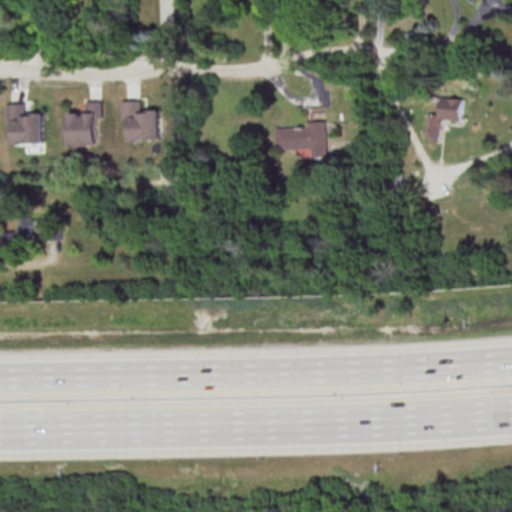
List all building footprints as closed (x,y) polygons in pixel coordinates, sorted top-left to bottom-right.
[(462,120),(464,99),(442,96),(440,114),(428,113),(425,136),(440,138),(442,118),(462,120)] [(162,139),(161,109),(146,109),(146,99),(124,100),(124,117),(131,117),(132,140),(162,139)] [(99,117),(104,117),(104,101),(87,101),(87,112),(71,113),(71,145),(99,145),(99,117)] [(45,112),(27,113),(26,103),(8,103),(8,119),(16,119),(16,143),(46,142),(45,112)] [(53,239),(54,220),(15,218),(14,235),(37,236),(36,238),(53,239)]
